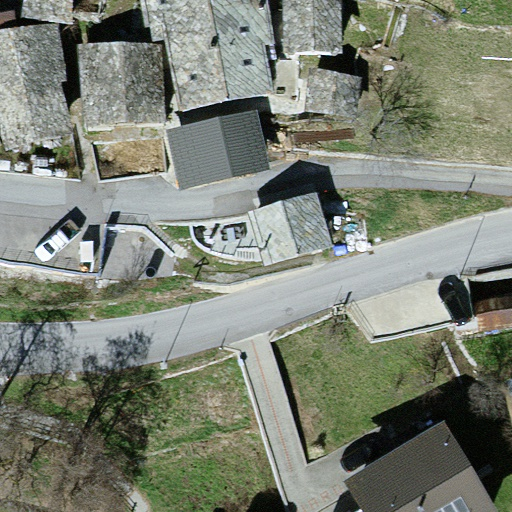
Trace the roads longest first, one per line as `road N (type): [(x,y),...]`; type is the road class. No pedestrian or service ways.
road 1 (tertiary): [(0,351),(176,332),(511,233)]
road 2 (unclassified): [(0,193),(169,211),(332,175),(511,183)]
